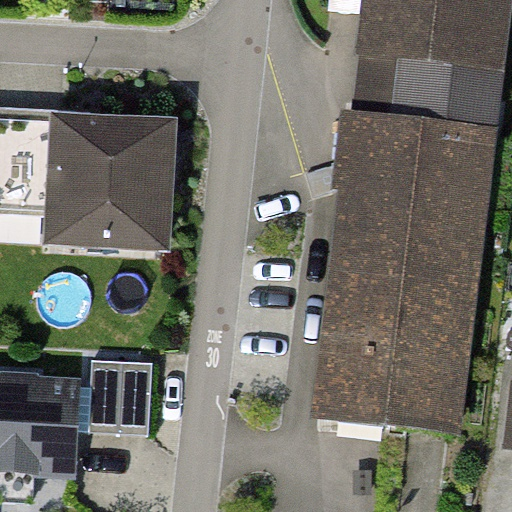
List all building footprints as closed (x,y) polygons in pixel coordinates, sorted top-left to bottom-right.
[(511,0),(369,0),(362,64),(370,65),(472,76),(508,80),(511,46),(511,0)] [(472,76),(370,65),(364,120),(466,132),(472,76)] [(0,207),(52,209),(51,239),(174,244),(179,103),(56,98),(0,95),(0,207)] [(467,442),(502,136),(466,132),(364,120),(351,119),(317,426),(467,442)] [(86,371),(0,370),(0,460),(86,460),(86,432),(153,432),(153,349),(86,349),(86,371)]
